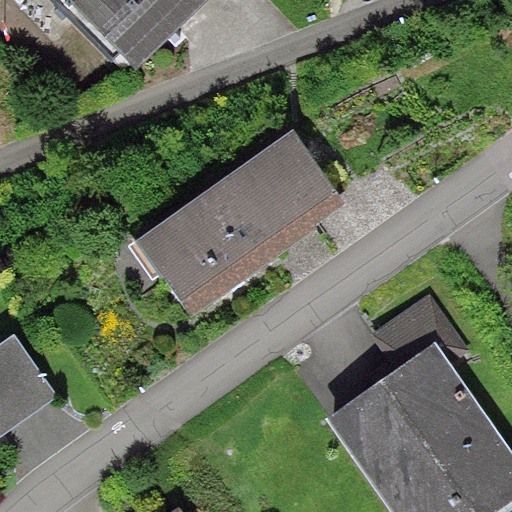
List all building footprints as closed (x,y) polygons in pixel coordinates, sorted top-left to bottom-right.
[(101,79),(127,51),(70,0),(46,0),(32,16),(101,79)] [(77,0),(127,47),(173,0),(77,0)] [(287,116),(122,222),(181,314),(317,227),(307,212),(337,193),(287,116)] [(403,367),(438,341),(440,332),(416,297),(370,329),(403,367)] [(16,337),(0,347),(0,429),(54,395),(16,337)] [(332,417),(400,511),(491,511),(511,498),(511,442),(438,341),(403,367),(332,417)]
